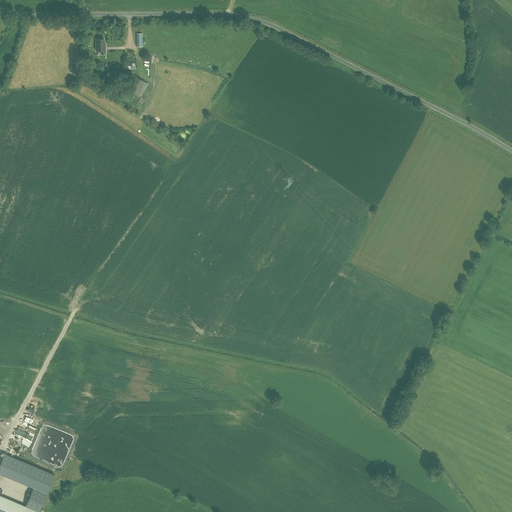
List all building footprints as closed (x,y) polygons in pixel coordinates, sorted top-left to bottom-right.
[(101,54),(105,54),(105,45),(104,45),(104,39),(95,39),(96,50),(101,50),(101,54)] [(141,97),(149,84),(134,75),(126,88),(141,97)] [(30,435),(29,440),(34,441),(36,434),(30,432),(31,428),(25,427),(23,433),(30,435)] [(33,444),(23,441),(21,445),(20,444),(19,447),(30,451),(33,444)] [(0,511),(38,511),(39,511),(26,506),(0,495),(0,511)]
